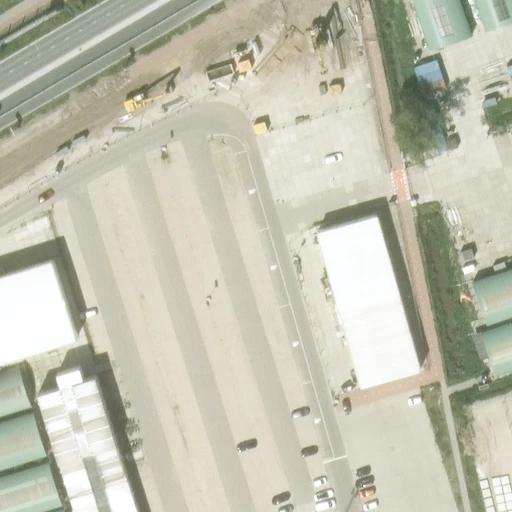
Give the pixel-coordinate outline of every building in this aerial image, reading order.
[(471,37),(458,0),(411,0),(428,52),(471,37)] [(511,23),(511,0),(473,0),(485,33),(511,23)] [(425,371),(379,216),(316,235),(362,390),(425,371)] [(77,339),(53,261),(0,277),(0,361),(0,363),(77,339)] [(484,327),(511,317),(511,269),(469,284),(484,327)] [(492,376),(511,369),(511,322),(477,334),(492,376)] [(18,366),(0,372),(0,417),(31,408),(18,366)] [(138,511),(95,376),(83,380),(79,367),(56,374),(60,387),(37,394),(73,511),(138,511)] [(33,413),(0,422),(0,469),(46,455),(33,413)] [(48,462),(0,477),(0,511),(36,511),(62,504),(48,462)]
